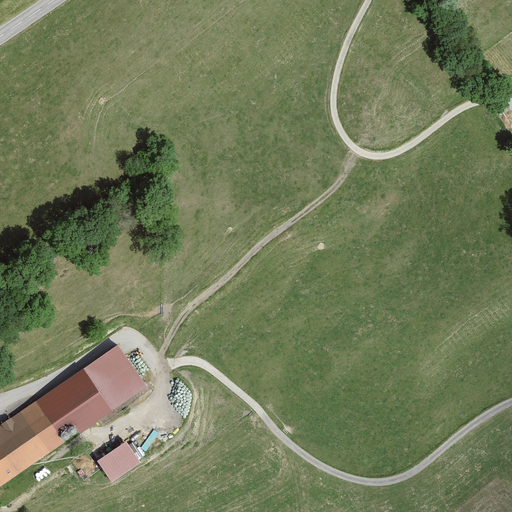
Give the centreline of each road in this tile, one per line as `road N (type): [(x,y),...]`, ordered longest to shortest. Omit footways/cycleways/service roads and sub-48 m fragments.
road 1 (track): [(0,407),(122,337),(164,366),(201,363),(331,471),(383,484),(420,470),(511,404)]
road 2 (track): [(368,0),(333,99),(345,137),(362,153),(385,157),(415,144),(464,107),(511,105)]
